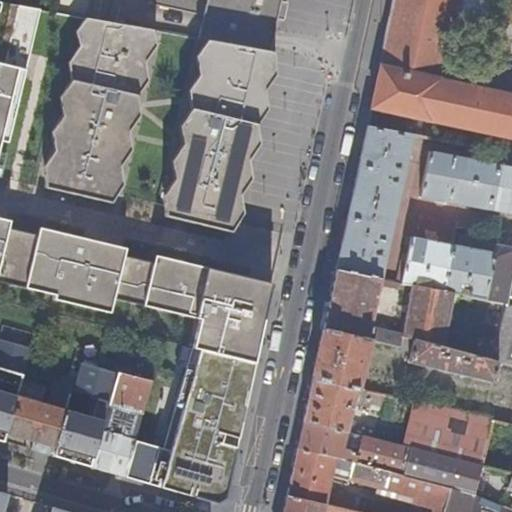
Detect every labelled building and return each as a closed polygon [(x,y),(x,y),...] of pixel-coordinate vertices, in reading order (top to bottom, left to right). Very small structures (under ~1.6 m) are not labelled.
[(151,0),(151,3),(208,13),(210,0),(151,0)] [(210,0),(208,13),(203,36),(274,48),(281,16),(288,18),(292,2),(284,0),(210,0)] [(385,130),(414,135),(432,138),(435,123),(511,139),(511,95),(440,80),(457,0),(396,0),(372,109),(390,112),(385,130)] [(52,13),(0,2),(0,177),(12,180),(52,13)] [(143,29),(88,19),(47,189),(113,205),(154,31),(143,29)] [(275,53),(207,40),(198,87),(264,102),(275,53)] [(198,87),(190,120),(256,136),(264,102),(198,87)] [(256,136),(190,120),(167,217),(233,233),(256,136)] [(368,127),(337,270),(382,279),(414,135),(385,130),(368,127)] [(421,196),(491,210),(499,164),(431,151),(421,196)] [(511,166),(499,164),(491,210),(511,214),(511,166)] [(195,349),(255,364),(273,284),(156,256),(154,263),(125,256),(127,249),(41,228),(39,236),(10,229),(12,221),(0,218),(0,285),(56,302),(55,306),(110,322),(114,307),(200,332),(195,349)] [(402,283),(412,285),(443,291),(452,244),(412,236),(402,283)] [(443,291),(453,293),(459,294),(460,288),(462,284),(472,286),(472,289),(471,297),(504,303),(508,304),(511,282),(511,248),(496,245),(495,253),(452,244),(443,291)] [(337,270),(324,329),(371,340),(401,348),(403,337),(443,347),(453,293),(443,291),(412,285),(402,335),(372,328),(382,279),(337,270)] [(491,360),(500,362),(511,364),(511,304),(508,304),(504,303),(491,360)] [(371,340),(324,329),(317,362),(314,376),(361,388),(371,340)] [(403,337),(401,348),(412,351),(409,363),(494,382),(500,362),(491,360),(443,347),(403,337)] [(0,441),(6,443),(9,433),(24,381),(34,348),(0,338),(0,441)] [(133,442),(122,477),(153,486),(215,504),(226,498),(255,364),(195,349),(192,348),(161,448),(134,440),(133,442)] [(119,373),(82,362),(74,390),(99,397),(111,401),(119,373)] [(142,414),(152,382),(119,373),(111,401),(110,405),(142,414)] [(361,388),(314,376),(304,421),(343,430),(350,432),(356,404),(366,406),(366,404),(381,407),(385,394),(361,388)] [(24,381),(9,433),(35,441),(32,451),(54,457),(66,415),(68,410),(74,390),(63,387),(56,391),(53,400),(48,399),(47,405),(41,403),(46,386),(24,381)] [(93,418),(105,421),(110,405),(111,401),(99,397),(93,418)] [(494,422),(417,402),(406,445),(412,446),(483,466),(494,422)] [(134,440),(142,414),(110,405),(105,421),(102,431),(134,440)] [(66,415),(54,457),(76,463),(92,468),(102,431),(105,421),(93,418),(68,410),(66,415)] [(343,430),(304,421),(298,448),(337,456),(362,464),(364,457),(359,456),(359,454),(353,452),(349,448),(340,445),(343,430)] [(92,468),(122,477),(133,442),(134,440),(102,431),(92,468)] [(372,436),(364,464),(404,475),(412,446),(406,445),(372,436)] [(511,473),(483,466),(412,446),(404,475),(452,489),(476,496),(481,478),(511,490),(511,473)] [(337,456),(298,448),(287,497),(360,511),(367,511),(370,504),(329,494),(334,472),(351,477),(350,480),(380,489),(416,499),(414,506),(437,511),(444,511),(452,489),(404,475),(364,464),(362,464),(337,456)] [(416,499),(380,489),(378,496),(414,506),(416,499)] [(511,511),(511,509),(476,496),(452,489),(444,511),(511,511)] [(360,511),(287,497),(283,511),(360,511)]
